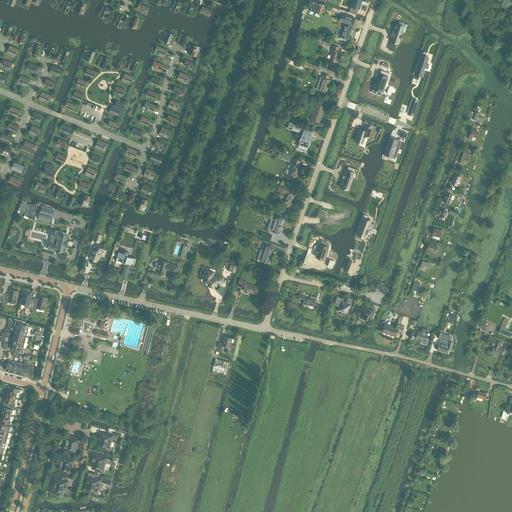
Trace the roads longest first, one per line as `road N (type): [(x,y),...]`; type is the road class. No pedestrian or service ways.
road 1 (unclassified): [(511,386),(264,329)]
road 2 (unclassified): [(264,329),(69,286)]
road 3 (residential): [(280,277),(340,101)]
